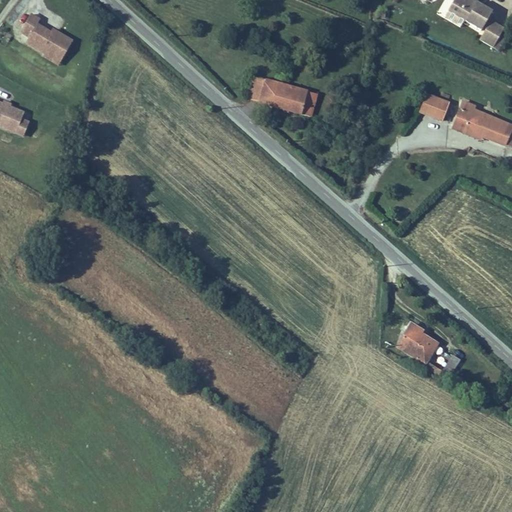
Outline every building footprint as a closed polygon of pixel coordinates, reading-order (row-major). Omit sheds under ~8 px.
[(477,0),(452,0),(443,17),(460,26),(464,18),(482,28),(493,8),(477,0)] [(40,17),(30,12),(18,32),(27,37),(24,42),(43,53),(42,56),(58,65),(73,39),(52,27),(50,30),(37,22),(40,17)] [(499,50),(506,37),(500,34),(504,27),(490,19),(479,39),(499,50)] [(257,102),(263,78),(253,76),(247,100),(257,102)] [(308,90),(263,78),(257,102),(301,114),(308,90)] [(319,93),(308,90),(301,114),(313,117),(319,93)] [(449,102),(426,94),(419,111),(442,120),(449,102)] [(0,126),(23,136),(29,121),(21,118),(24,111),(10,105),(12,103),(3,99),(2,102),(0,100),(0,126)] [(476,104),(462,99),(452,125),(482,137),(506,146),(507,144),(511,130),(511,123),(474,109),(476,104)] [(482,137),(452,125),(451,128),(481,140),(482,137)] [(395,346),(424,365),(438,343),(420,332),(422,329),(411,321),(395,346)] [(462,360),(452,354),(443,369),(452,375),(462,360)]
